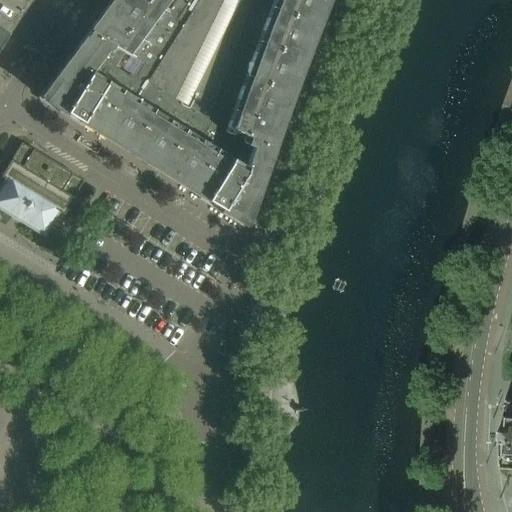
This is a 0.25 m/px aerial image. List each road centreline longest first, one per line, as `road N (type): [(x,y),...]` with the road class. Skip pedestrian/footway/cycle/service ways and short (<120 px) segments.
road 1 (residential): [(257,261),(2,105)]
road 2 (residential): [(257,261),(353,0)]
road 3 (residential): [(205,391),(0,255)]
road 4 (tertiary): [(464,511),(461,466),(477,332)]
road 5 (residential): [(205,391),(257,261)]
road 6 (tertiary): [(477,332),(511,204)]
road 7 (residential): [(207,511),(205,391)]
